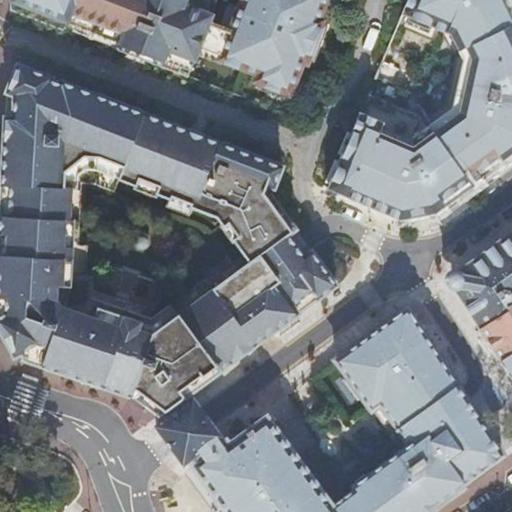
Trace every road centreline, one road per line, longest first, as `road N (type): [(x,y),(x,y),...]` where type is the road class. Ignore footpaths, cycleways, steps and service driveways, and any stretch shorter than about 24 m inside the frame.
road 1 (residential): [(117,469),(153,454),(405,268)]
road 2 (residential): [(405,268),(479,381),(473,409)]
road 3 (tertiary): [(117,469),(88,428),(0,395)]
road 4 (residential): [(405,268),(511,191)]
